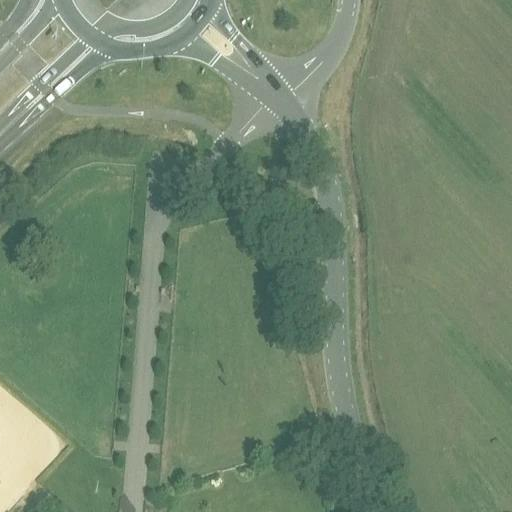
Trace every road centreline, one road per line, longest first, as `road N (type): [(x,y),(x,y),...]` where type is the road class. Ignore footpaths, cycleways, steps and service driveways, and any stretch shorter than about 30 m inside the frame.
road 1 (secondary): [(373,511),(340,375),(328,183),(309,136),(280,99)]
road 2 (primary): [(0,136),(109,46)]
road 3 (primary): [(0,122),(92,35)]
road 4 (tertiary): [(349,0),(332,51),(280,99)]
